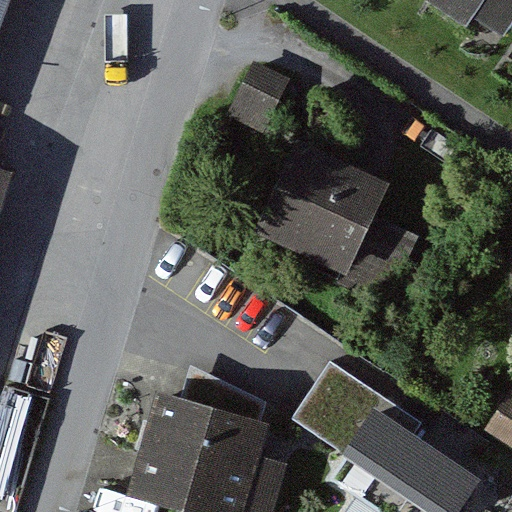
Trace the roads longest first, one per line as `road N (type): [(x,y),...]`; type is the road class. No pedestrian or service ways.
road 1 (unclassified): [(53,511),(210,0)]
road 2 (unknown): [(296,0),(511,152)]
